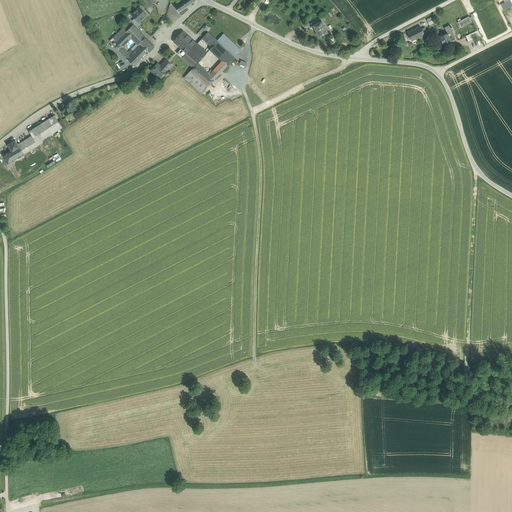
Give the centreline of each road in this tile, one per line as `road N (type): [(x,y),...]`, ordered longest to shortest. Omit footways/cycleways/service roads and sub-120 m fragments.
road 1 (tertiary): [(511,195),(474,164),(448,91),(431,68),(310,50),(206,0)]
road 2 (track): [(253,365),(261,168),(240,83),(246,69)]
road 3 (tertiary): [(203,0),(134,70),(57,102),(0,144)]
road 4 (track): [(478,170),(469,407)]
